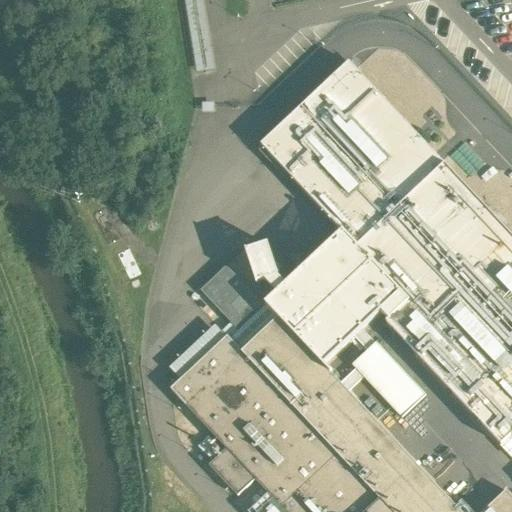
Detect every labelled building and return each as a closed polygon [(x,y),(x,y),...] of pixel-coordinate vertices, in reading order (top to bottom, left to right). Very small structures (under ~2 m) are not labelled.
[(184,0),(199,71),(215,67),(201,0),(184,0)] [(511,237),(349,63),(301,108),(511,332),(511,237)] [(511,332),(301,108),(261,146),(330,219),(329,221),(330,223),(331,222),(342,233),(286,286),(277,294),(266,305),(267,306),(278,319),(330,374),(332,373),(331,371),(330,372),(324,365),(380,312),(388,321),(386,323),(501,446),(511,435),(511,332)] [(266,246),(247,253),(246,251),(245,251),(256,285),(257,284),(256,283),(264,280),(277,276),(278,276),(278,275),(277,275),(272,260),(267,245),(266,245),(266,246)] [(282,268),(272,260),(277,275),(282,268)] [(266,305),(226,267),(201,291),(238,332),(240,334),(247,327),(247,326),(265,309),(264,308),(267,306),(266,305)] [(277,276),(264,280),(277,294),(286,286),(277,276)] [(265,309),(247,326),(247,327),(240,334),(238,332),(230,340),(242,353),(278,319),(267,306),(264,308),(265,309)] [(511,511),(511,498),(506,492),(483,511),(459,511),(330,374),(278,319),(242,353),(390,511),(511,511)] [(215,326),(169,369),(180,381),(226,338),(215,326)] [(180,381),(171,390),(185,406),(242,353),(230,340),(227,337),(226,338),(180,381)] [(390,511),(242,353),(185,406),(227,450),(255,481),(267,494),(284,511),(390,511)] [(511,435),(501,446),(500,447),(511,459),(511,435)] [(255,481),(227,450),(209,467),(238,497),(255,481)] [(284,511),(267,494),(248,511),(284,511)]
